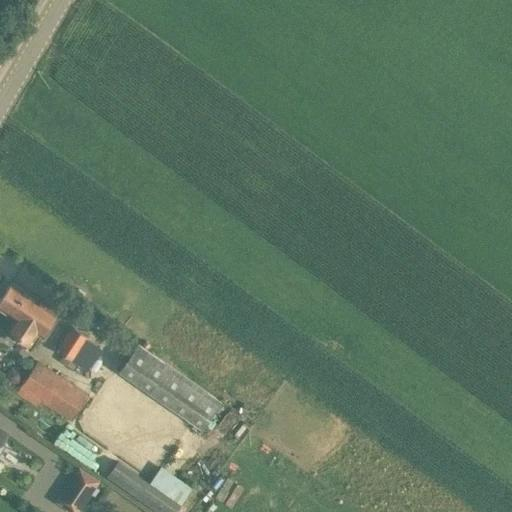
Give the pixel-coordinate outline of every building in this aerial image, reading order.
[(58,312),(11,281),(0,298),(0,309),(13,317),(6,328),(31,344),(37,335),(42,337),(58,312)] [(88,337),(71,326),(56,350),(86,369),(99,347),(87,339),(88,337)] [(220,401),(137,344),(119,370),(202,427),(220,401)] [(0,359),(0,393),(2,394),(17,370),(0,359)] [(89,393),(38,360),(16,392),(38,407),(41,402),(71,421),(89,393)] [(149,482),(117,460),(106,476),(157,511),(175,511),(192,487),(161,465),(149,482)] [(80,464),(56,501),(72,511),(78,511),(101,479),(80,464)]
